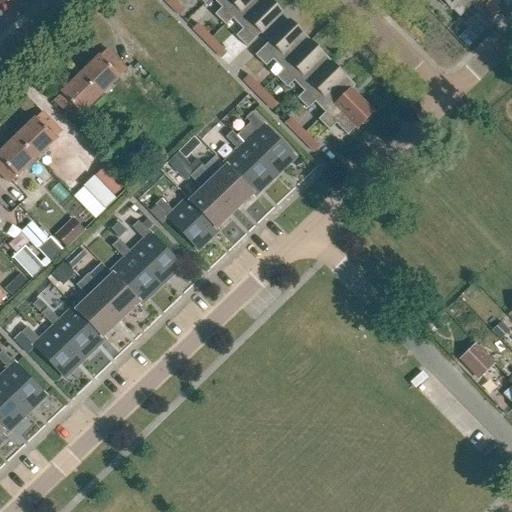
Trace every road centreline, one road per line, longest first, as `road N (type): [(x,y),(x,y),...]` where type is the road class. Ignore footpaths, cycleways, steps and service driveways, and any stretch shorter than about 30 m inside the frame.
road 1 (residential): [(12,511),(307,233)]
road 2 (residential): [(511,446),(307,233)]
road 3 (residential): [(307,233),(443,99)]
road 4 (residential): [(443,99),(350,0)]
